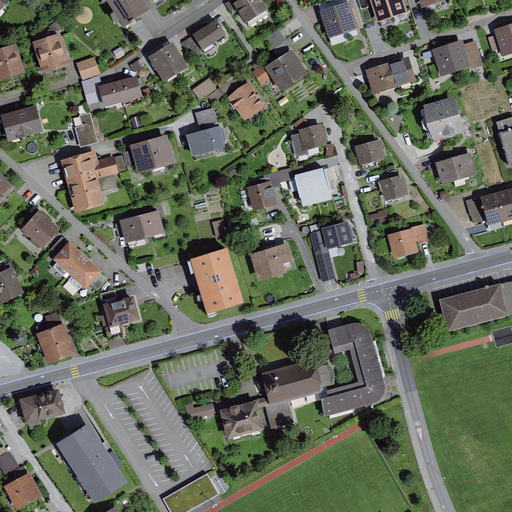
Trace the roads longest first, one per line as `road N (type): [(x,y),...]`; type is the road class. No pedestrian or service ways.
road 1 (residential): [(0,155),(173,310),(190,341)]
road 2 (residential): [(340,70),(482,262)]
road 3 (residential): [(448,511),(387,288)]
road 4 (tertiary): [(190,341),(387,288)]
road 5 (tertiary): [(0,390),(190,341)]
road 6 (residential): [(511,13),(340,70)]
road 7 (residential): [(67,511),(0,408)]
